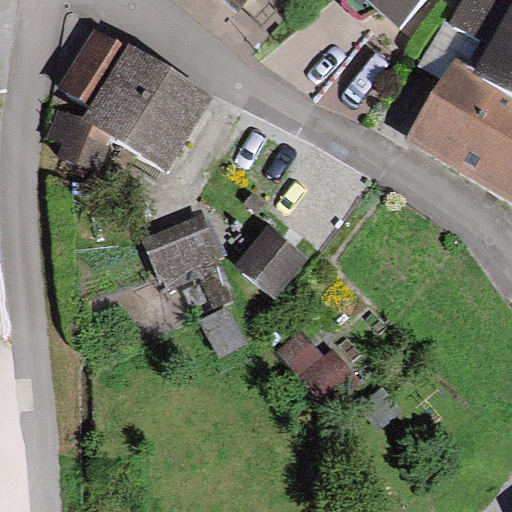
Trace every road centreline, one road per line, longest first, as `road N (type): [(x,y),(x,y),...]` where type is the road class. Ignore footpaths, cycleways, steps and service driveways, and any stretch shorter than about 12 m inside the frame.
road 1 (residential): [(39,0),(22,128),(43,511)]
road 2 (residential): [(511,264),(481,222),(127,0)]
